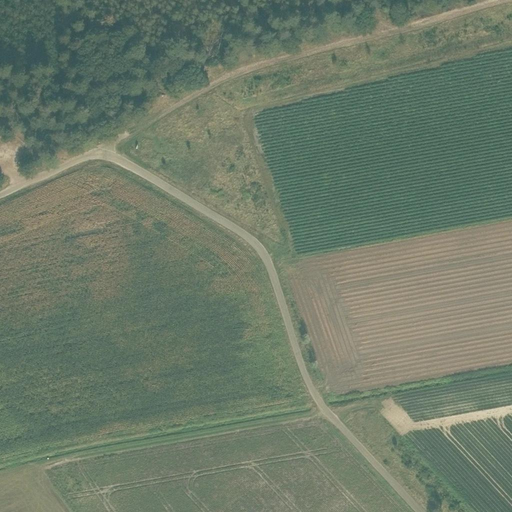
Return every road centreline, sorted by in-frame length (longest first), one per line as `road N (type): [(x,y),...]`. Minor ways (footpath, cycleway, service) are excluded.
road 1 (unclassified): [(419,511),(324,410),(260,249),(242,234),(100,149),(0,195)]
road 2 (track): [(100,149),(236,66),(384,28)]
